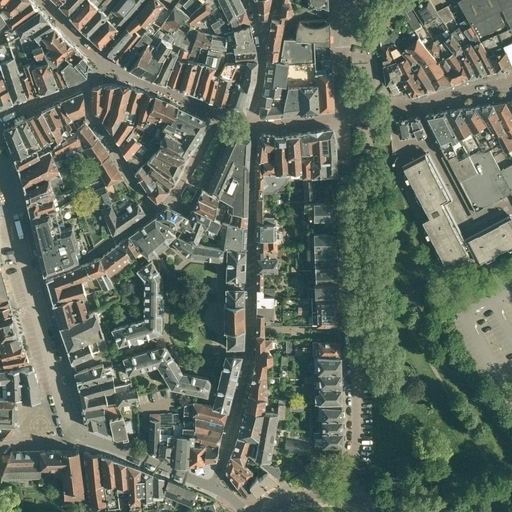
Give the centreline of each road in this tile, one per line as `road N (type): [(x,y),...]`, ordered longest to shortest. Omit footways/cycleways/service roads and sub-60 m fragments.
road 1 (residential): [(261,36),(248,350),(213,487)]
road 2 (residential): [(511,80),(346,117),(342,46),(356,0)]
road 3 (residential): [(344,497),(356,437),(353,349)]
road 4 (residential): [(152,211),(84,259),(27,281)]
